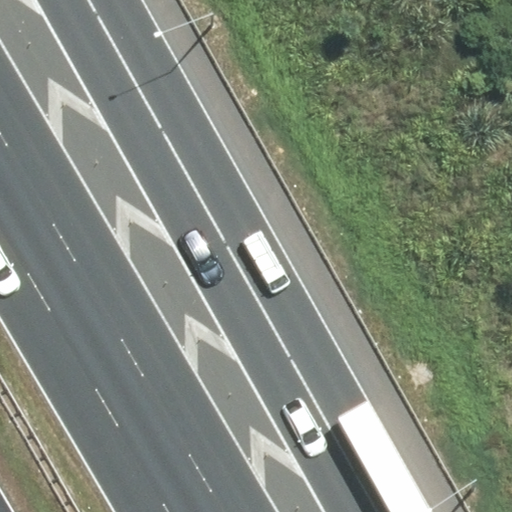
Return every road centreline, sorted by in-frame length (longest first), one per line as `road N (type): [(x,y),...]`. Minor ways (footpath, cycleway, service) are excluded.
road 1 (motorway): [(59,0),(341,511)]
road 2 (motorway): [(0,222),(170,511)]
